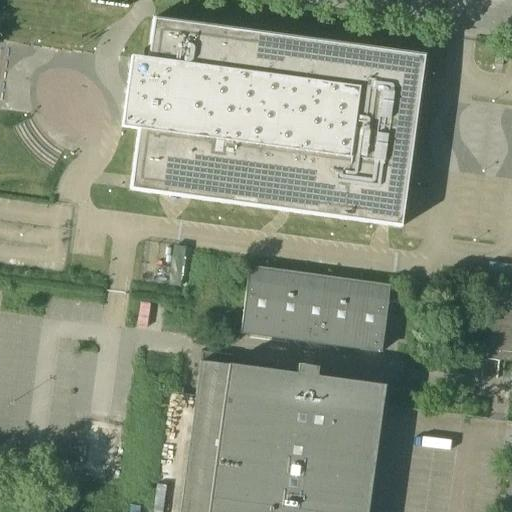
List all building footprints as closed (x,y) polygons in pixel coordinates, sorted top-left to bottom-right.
[(153,19),(147,60),(131,58),(121,128),(138,130),(129,191),(401,228),(421,78),(424,56),(153,19)] [(249,269),(240,332),(381,350),(388,303),(400,305),(402,290),(249,269)] [(489,308),(490,308),(496,309),(490,350),(484,349),(483,359),(500,362),(501,352),(511,353),(511,292),(492,290),(489,308)] [(362,511),(379,388),(383,389),(384,387),(316,377),(317,368),(297,366),(296,375),(230,366),(200,361),(179,511),(362,511)] [(412,390),(392,387),(390,398),(411,401),(412,392),(412,390)]
